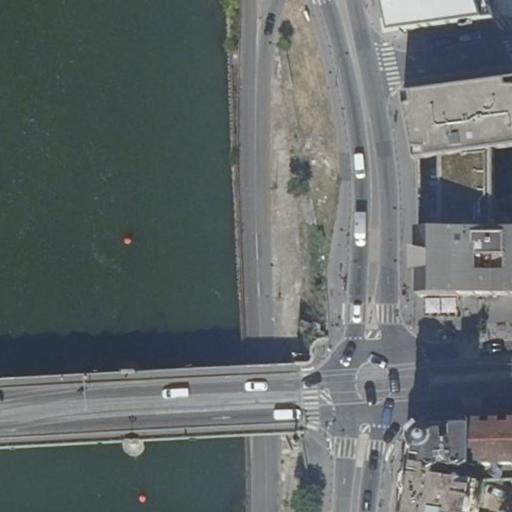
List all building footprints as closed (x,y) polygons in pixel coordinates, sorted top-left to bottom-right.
[(385,0),(392,33),(496,19),(490,0),(385,0)] [(471,79),(393,90),(406,155),(433,152),(483,146),(511,142),(511,78),(509,74),(471,79)] [(483,146),(433,152),(435,227),(483,228),(483,146)] [(435,227),(417,227),(418,294),(485,296),(483,228),(435,227)] [(511,227),(483,228),(485,296),(511,295),(511,227)] [(511,416),(480,418),(481,459),(511,457),(511,416)] [(481,459),(480,418),(436,421),(420,434),(409,511),(483,511),(489,476),(471,474),(471,469),(447,464),(448,460),(470,463),(481,459)]
